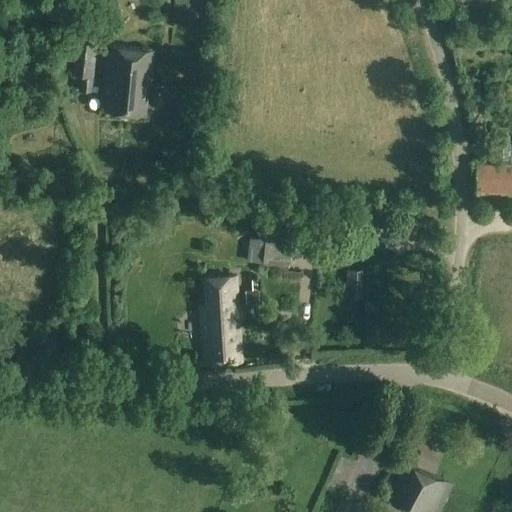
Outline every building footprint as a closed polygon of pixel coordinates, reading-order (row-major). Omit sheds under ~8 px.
[(78,90),(92,92),(97,41),(75,39),(71,76),(80,77),(78,90)] [(150,85),(154,51),(106,45),(101,92),(105,93),(102,111),(142,115),(146,84),(150,85)] [(475,198),(511,198),(511,166),(475,165),(475,198)] [(258,234),(264,235),(265,235),(264,238),(261,263),(261,268),(287,272),(292,236),(287,235),(289,218),(289,216),(253,212),(251,227),(259,228),(258,234)] [(361,270),(352,270),(351,298),(361,298),(361,270)] [(234,327),(233,316),(238,315),(235,274),(203,276),(204,301),(198,302),(202,364),(241,361),(239,327),(234,327)] [(246,303),(259,301),(258,289),(245,291),(246,303)] [(387,500),(414,511),(439,511),(452,484),(404,464),(387,500)]
